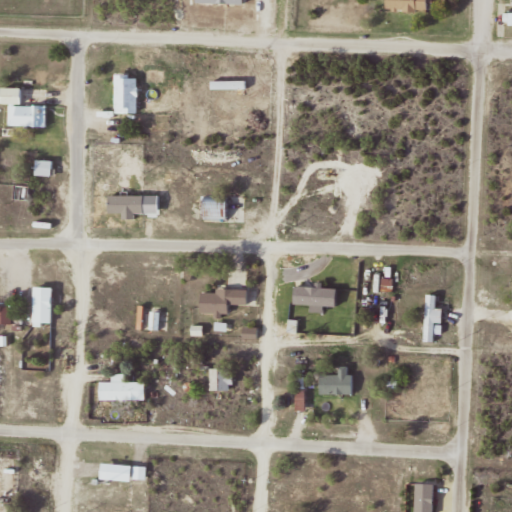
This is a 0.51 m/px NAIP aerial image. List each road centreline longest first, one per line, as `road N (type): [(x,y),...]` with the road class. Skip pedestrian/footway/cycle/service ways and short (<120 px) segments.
road 1 (residential): [(485,0),(460,511)]
road 2 (residential): [(511,54),(0,32)]
road 3 (residential): [(70,511),(81,37)]
road 4 (residential): [(0,241),(473,252)]
road 5 (residential): [(463,453),(0,430)]
road 6 (residential): [(263,511),(275,249)]
